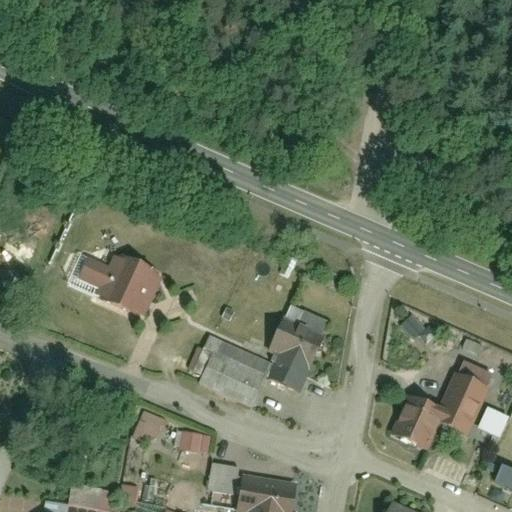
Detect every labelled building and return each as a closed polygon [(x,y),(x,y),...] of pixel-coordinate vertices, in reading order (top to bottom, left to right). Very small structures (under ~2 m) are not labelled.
[(112,262),(105,277),(81,267),(73,286),(96,296),(90,308),(133,328),(154,282),(112,262)] [(406,315),(395,329),(413,344),(425,330),(406,315)] [(277,362),(265,388),(288,398),(300,372),(311,377),(327,341),(278,320),(262,355),(277,362)] [(208,346),(189,386),(245,413),(264,373),(208,346)] [(450,379),(433,418),(404,405),(386,443),(419,458),(431,432),(463,446),(485,395),(450,379)] [(140,410),(127,444),(194,470),(208,435),(140,410)] [(483,416),(472,439),(490,448),(501,425),(483,416)] [(511,431),(508,429),(500,447),(511,452),(511,431)] [(207,470),(205,497),(229,498),(231,471),(207,470)] [(235,478),(229,511),(289,511),(294,487),(235,478)] [(119,511),(120,502),(60,499),(59,511),(119,511)]
